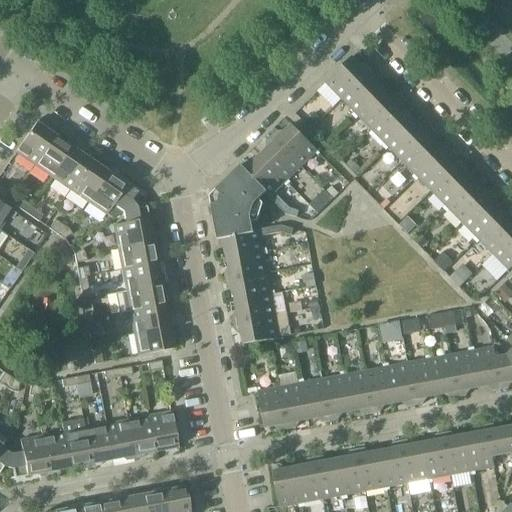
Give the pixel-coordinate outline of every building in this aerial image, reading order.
[(341,99),(371,69),(366,64),(362,68),(352,57),(325,83),(341,99)] [(371,69),(341,99),(356,114),(382,89),(373,79),(377,75),(371,69)] [(131,103),(136,106),(147,113),(157,97),(142,87),(131,103)] [(382,89),(356,114),(371,130),(402,100),(397,95),(392,99),(382,89)] [(407,106),(402,100),(371,130),(386,146),(413,120),(403,110),(407,106)] [(306,121),(311,126),(319,118),(314,113),(306,121)] [(33,166),(53,136),(44,130),(45,129),(44,126),(36,120),(14,153),(33,166)] [(423,130),(413,120),(386,146),(402,161),(432,131),(427,126),(423,130)] [(276,131),(271,136),(301,167),(317,151),(291,125),(281,135),(276,131)] [(432,131),(402,161),(417,177),(443,151),(433,141),(437,137),(432,131)] [(53,136),(33,166),(51,178),(73,145),(66,141),(63,141),(62,143),(53,136)] [(301,167),(271,136),(265,142),(270,146),(260,156),(285,182),(301,167)] [(73,145),(51,178),(69,190),(89,161),(80,154),(81,153),(80,150),(73,145)] [(453,161),(443,151),(417,177),(432,193),(463,163),(457,157),(453,161)] [(285,182),(260,156),(250,166),(245,161),(239,167),(265,194),(269,198),(274,193),(285,182)] [(89,161),(69,190),(86,203),(109,170),(102,165),(99,166),(98,167),(89,161)] [(351,162),(346,167),(355,175),(360,170),(351,162)] [(463,163),(432,193),(447,208),(474,182),(463,172),(468,168),(463,163)] [(265,194),(239,167),(211,195),(210,199),(217,238),(253,231),(250,216),(254,205),(265,194)] [(109,170),(86,203),(105,216),(112,206),(122,213),(133,205),(130,201),(136,193),(115,179),(116,177),(116,175),(109,170)] [(474,182),(447,208),(463,224),(493,194),(488,188),(483,192),(474,182)] [(331,187),(325,193),(332,200),(338,194),(331,187)] [(317,215),(332,200),(325,193),(322,190),(307,205),(317,215)] [(274,193),(269,198),(277,206),(282,201),(274,193)] [(498,199),(493,194),(463,224),(478,239),(504,214),(494,203),(498,199)] [(19,200),(15,207),(26,214),(30,208),(19,200)] [(282,201),(277,206),(285,214),(289,208),(282,201)] [(0,228),(8,217),(12,219),(15,214),(0,204),(0,228)] [(133,205),(122,213),(124,224),(112,226),(117,249),(156,242),(154,232),(152,231),(150,231),(145,207),(136,209),(133,205)] [(42,216),(30,208),(26,214),(37,222),(42,216)] [(289,208),(285,214),(297,218),(299,212),(289,208)] [(511,221),(504,214),(478,239),(493,255),(511,236),(511,221)] [(56,235),(62,226),(54,220),(48,229),(56,235)] [(68,230),(62,226),(56,235),(63,240),(71,234),(68,230)] [(281,226),(270,228),(271,236),(281,234),(281,226)] [(293,230),(281,226),(281,234),(291,236),(293,230)] [(270,228),(259,230),(260,238),(271,236),(270,228)] [(259,230),(253,231),(217,238),(218,247),(224,245),(227,259),(263,252),(260,238),(259,230)] [(511,236),(493,255),(508,271),(511,267),(511,236)] [(421,238),(416,244),(421,249),(427,244),(421,238)] [(157,250),(156,242),(117,249),(121,270),(156,263),(154,253),(156,252),(157,250)] [(81,249),(73,254),(75,263),(86,261),(84,254),(81,249)] [(263,252),(227,259),(230,273),(224,274),(225,282),(267,274),(263,252)] [(443,253),(433,262),(443,272),(452,263),(443,253)] [(24,267),(18,263),(14,268),(20,272),(24,267)] [(158,274),(156,263),(121,270),(125,291),(164,284),(162,276),(160,274),(158,274)] [(87,267),(76,269),(78,279),(86,277),(89,276),(87,267)] [(463,267),(451,279),(460,289),(473,277),(463,267)] [(267,274),(225,282),(226,289),(232,288),(235,302),(271,295),(267,274)] [(301,276),(304,289),(316,287),(313,274),(301,276)] [(88,291),(86,277),(78,279),(80,292),(88,291)] [(164,284),(125,291),(115,293),(119,315),(129,313),(164,306),(162,295),(164,295),(165,292),(164,284)] [(511,296),(511,292),(504,284),(495,292),(506,302),(511,296)] [(271,295),(235,302),(238,316),(232,317),(233,324),(275,316),(271,295)] [(318,301),(308,302),(310,309),(319,308),(318,301)] [(85,321),(93,319),(91,306),(83,307),(85,321)] [(166,317),(164,306),(129,313),(133,334),(172,326),(170,318),(168,317),(166,317)] [(474,308),(465,310),(466,318),(476,317),(474,308)] [(319,309),(311,311),(313,320),(321,319),(319,309)] [(454,313),(429,318),(432,334),(457,329),(454,313)] [(275,316),(233,324),(234,331),(240,330),(243,345),(279,338),(275,316)] [(96,333),(93,319),(85,321),(88,334),(96,333)] [(400,323),(378,327),(382,345),(403,341),(402,338),(401,331),(400,324),(400,323)] [(173,335),(172,326),(133,334),(137,356),(172,350),(170,337),(172,337),(173,335)] [(297,357),(308,355),(306,343),(295,345),(297,357)] [(501,390),(496,358),(494,348),(473,352),(478,388),(492,386),(493,391),(501,390)] [(99,349),(91,351),(94,364),(101,363),(99,349)] [(511,350),(506,356),(496,358),(501,390),(508,389),(507,383),(511,381),(511,350)] [(478,388),(473,352),(451,356),(458,398),(466,397),(464,391),(478,388)] [(458,398),(451,356),(430,360),(435,396),(450,394),(451,399),(458,398)] [(430,360),(408,364),(415,406),(422,405),(421,399),(435,396),(430,360)] [(161,370),(160,362),(146,364),(148,372),(161,370)] [(415,406),(408,364),(387,368),(393,404),(406,402),(407,408),(415,406)] [(116,370),(118,378),(132,375),(130,367),(116,370)] [(387,368),(366,372),(372,414),(380,413),(379,407),(393,404),(387,368)] [(118,378),(116,370),(103,372),(104,380),(118,378)] [(366,372),(344,376),(350,412),(364,410),(365,416),(372,414),(366,372)] [(0,384),(4,388),(11,379),(3,373),(0,377),(0,384)] [(89,383),(88,375),(74,378),(75,386),(89,383)] [(350,412),(344,376),(323,380),(329,422),(338,421),(336,415),(350,412)] [(75,386),(74,378),(60,380),(62,388),(75,386)] [(16,393),(18,384),(11,379),(4,388),(11,392),(16,393)] [(329,422),(323,380),(301,384),(307,420),(321,418),(323,424),(329,422)] [(50,394),(48,383),(38,385),(40,396),(50,394)] [(301,384),(280,388),(287,430),(295,429),(294,423),(307,420),(301,384)] [(40,396),(38,385),(30,386),(28,396),(34,397),(40,396)] [(287,430),(280,388),(257,392),(264,428),(279,426),(280,431),(287,430)] [(147,417),(154,452),(165,450),(165,452),(168,453),(177,452),(170,413),(147,417)] [(147,417),(126,421),(133,460),(142,458),(143,456),(143,454),(154,452),(147,417)] [(91,468),(84,429),(82,419),(61,423),(62,433),(69,468),(80,466),(80,468),(83,469),(91,468)] [(133,460),(126,421),(105,425),(111,460),(122,458),(123,460),(125,461),(133,460)] [(511,453),(511,426),(494,430),(493,424),(485,426),(492,457),(511,453)] [(105,425),(84,429),(91,468),(99,466),(101,464),(100,462),(111,460),(105,425)] [(479,433),(465,436),(472,472),(494,468),(492,457),(485,426),(478,427),(479,433)] [(450,432),(443,434),(451,476),(472,472),(465,436),(451,438),(450,432)] [(62,433),(41,437),(48,476),(57,474),(58,472),(58,470),(69,468),(62,433)] [(0,448),(7,439),(0,434),(0,470),(2,468),(7,469),(10,455),(0,448)] [(451,476),(443,434),(435,435),(436,441),(422,444),(429,480),(451,476)] [(21,453),(10,455),(7,469),(11,470),(13,479),(38,474),(38,476),(40,477),(48,476),(41,437),(19,441),(21,453)] [(407,440),(400,442),(408,484),(429,480),(422,444),(408,446),(407,440)] [(393,449),(380,452),(387,488),(408,484),(400,442),(392,443),(393,449)] [(387,488),(380,452),(366,454),(365,448),(357,450),(365,492),(387,488)] [(351,457),(337,460),(344,496),(365,492),(357,450),(350,451),(351,457)] [(344,496),(337,460),(323,462),(322,456),(315,458),(323,500),(344,496)] [(323,500),(315,458),(307,459),(308,465),(295,468),(302,504),(323,500)] [(302,504),(295,468),(281,470),(280,464),(271,466),(279,508),(302,504)] [(169,486),(161,488),(165,511),(188,511),(184,487),(172,490),(171,488),(169,486)] [(151,493),(140,496),(143,511),(165,511),(161,488),(152,490),(151,492),(151,493)] [(143,511),(140,496),(129,498),(129,496),(126,494),(118,496),(121,511),(143,511)] [(121,511),(118,496),(110,498),(108,500),(109,502),(98,504),(99,511),(121,511)] [(99,511),(98,504),(87,506),(86,504),(84,502),(76,504),(77,511),(99,511)]
